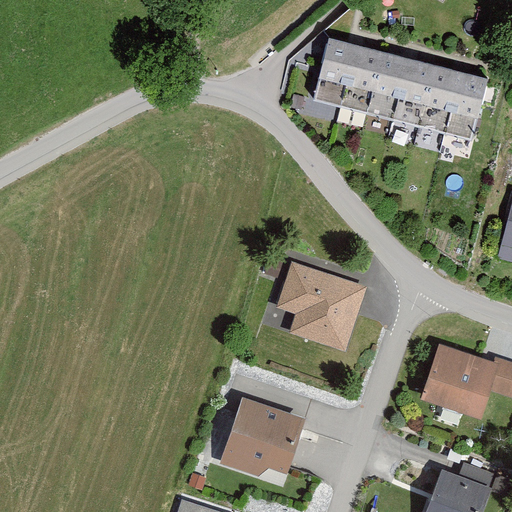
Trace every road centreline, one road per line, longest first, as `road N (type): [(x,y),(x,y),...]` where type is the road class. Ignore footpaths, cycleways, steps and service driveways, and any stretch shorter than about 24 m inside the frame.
road 1 (unclassified): [(416,280),(268,108),(208,93)]
road 2 (residential): [(336,511),(416,280)]
road 3 (unclassified): [(208,93),(139,90),(0,173)]
road 4 (unknown): [(239,101),(327,0)]
